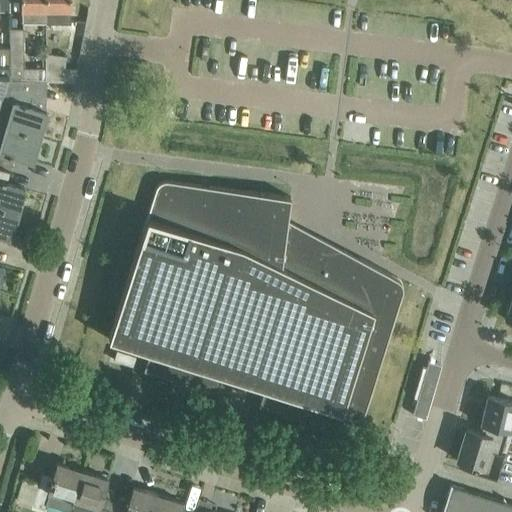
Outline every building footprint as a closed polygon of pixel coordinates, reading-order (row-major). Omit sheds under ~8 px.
[(46,22),(45,0),(20,0),(21,22),(46,22)] [(70,0),(45,0),(46,22),(71,22),(70,0)] [(10,28),(10,47),(10,80),(46,80),(46,68),(44,68),(22,67),(22,28),(10,28)] [(10,47),(0,47),(0,80),(10,80),(10,47)] [(46,57),(46,68),(46,80),(75,80),(77,68),(64,67),(66,56),(47,53),(46,57)] [(74,82),(75,80),(46,80),(10,80),(0,80),(0,124),(39,136),(46,110),(29,105),(37,81),(47,81),(47,80),(74,82)] [(0,163),(11,167),(14,157),(31,162),(39,136),(0,124),(0,163)] [(0,208),(17,213),(24,187),(7,182),(9,172),(0,169),(0,208)] [(155,190),(108,339),(149,352),(143,370),(217,393),(219,387),(223,375),(251,384),(264,388),(258,406),(303,420),(309,402),(351,415),(354,415),(357,414),(361,413),(363,410),(365,407),(401,290),(402,289),(402,286),(402,283),(401,281),(399,278),(397,276),(394,275),(359,257),(285,234),(287,219),(290,196),(209,186),(200,185),(168,180),(165,180),(162,181),(159,183),(157,185),(156,188),(155,190)] [(17,213),(0,208),(0,236),(9,239),(17,213)] [(117,350),(113,359),(132,365),(135,356),(117,350)] [(511,400),(488,395),(481,424),(497,427),(497,428),(503,430),(507,431),(508,429),(511,430),(511,423),(511,400)] [(467,428),(458,459),(463,461),(462,463),(477,467),(477,465),(483,467),(488,450),(500,454),(507,431),(503,430),(497,428),(494,437),(467,428)] [(32,505),(36,506),(44,508),(45,504),(69,511),(82,470),(57,462),(53,476),(42,473),(32,505)] [(107,478),(82,470),(69,511),(70,511),(110,511),(116,496),(102,492),(107,478)] [(511,511),(511,502),(450,484),(441,511),(511,511)] [(116,496),(110,511),(152,511),(158,494),(133,486),(129,500),(116,496)] [(179,511),(183,502),(158,494),(152,511),(179,511)]
